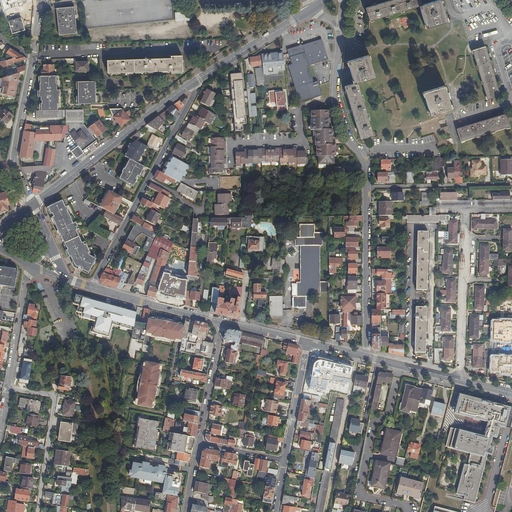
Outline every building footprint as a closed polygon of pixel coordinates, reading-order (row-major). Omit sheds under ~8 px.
[(28,2),(33,1),(33,0),(0,0),(4,10),(18,6),(18,3),(28,0),(28,2)] [(420,5),(422,4),(421,0),(389,0),(366,7),(370,20),(420,5)] [(441,0),(436,0),(422,4),(420,5),(427,27),(448,20),(441,0)] [(77,32),(74,6),(57,8),(59,34),(77,32)] [(188,11),(175,12),(175,20),(189,19),(188,11)] [(20,18),(15,19),(9,21),(9,22),(12,33),(24,30),(20,18)] [(283,37),(283,36),(266,46),(272,57),(276,54),(277,56),(280,55),(284,52),(283,37)] [(289,48),(290,51),(306,46),(323,41),(322,38),(289,48)] [(306,46),(290,51),(294,63),(290,64),(302,101),(324,94),(319,79),(316,80),(310,63),(328,57),(323,41),(306,46)] [(487,45),(473,49),(489,99),(502,95),(487,45)] [(8,60),(22,55),(10,48),(7,53),(8,54),(8,60)] [(377,74),(370,53),(349,60),(356,81),(346,85),(363,137),(376,133),(360,80),(377,74)] [(16,62),(28,59),(22,55),(8,60),(0,62),(1,67),(16,63),(16,62)] [(172,72),(183,71),(182,55),(171,55),(171,57),(147,58),(147,57),(145,57),(145,58),(120,59),(120,62),(129,62),(130,71),(172,70),(172,72)] [(262,65),(261,55),(251,56),(251,66),(262,65)] [(120,62),(107,63),(108,72),(130,71),(129,62),(120,62)] [(25,70),(26,65),(23,65),(23,63),(18,65),(18,67),(8,70),(9,75),(19,72),(25,70)] [(88,63),(76,63),(76,67),(75,67),(75,72),(77,72),(78,71),(89,70),(88,63)] [(54,64),(44,64),(44,69),(42,69),(42,74),(54,73),(54,64)] [(265,84),(263,68),(260,68),(256,69),(258,85),(259,85),(259,89),(265,88),(265,86),(265,84)] [(288,84),(287,70),(282,71),(275,72),(276,78),(280,77),(281,85),(284,84),(288,84)] [(19,72),(9,75),(0,78),(0,95),(1,96),(12,94),(12,92),(15,93),(19,72)] [(248,96),(248,91),(244,91),(242,73),(231,74),(231,78),(235,77),(236,87),(232,88),(237,130),(244,130),(243,123),(247,123),(245,103),(245,96),(248,96)] [(249,102),(250,116),(258,115),(257,105),(252,106),(252,103),(257,103),(256,93),(251,93),(250,87),(255,87),(254,73),(248,73),(249,81),(247,82),(248,91),(248,96),(249,102)] [(43,110),(57,109),(57,103),(59,103),(58,89),(57,89),(57,82),(56,82),(56,75),(41,75),(41,82),(39,82),(40,89),(39,89),(39,96),(41,95),(41,99),(42,99),(42,103),(41,103),(41,110),(43,110)] [(96,102),(95,81),(78,81),(79,103),(96,102)] [(452,106),(445,84),(424,91),(431,113),(452,106)] [(215,93),(208,89),(201,102),(209,106),(214,97),(213,96),(215,93)] [(286,110),(285,91),(280,92),(280,90),(276,91),(276,90),(272,90),(272,91),(269,91),(270,103),(277,102),(278,111),(286,110)] [(188,100),(185,97),(179,101),(180,102),(172,106),(181,114),(188,100)] [(181,114),(172,106),(159,116),(163,120),(168,116),(169,117),(172,114),(178,119),(181,114)] [(200,128),(202,129),(206,121),(212,123),(216,114),(203,107),(198,116),(195,115),(191,123),(200,128)] [(14,116),(6,108),(0,114),(0,117),(7,124),(14,116)] [(127,113),(124,108),(113,108),(113,112),(114,115),(122,126),(131,118),(129,115),(132,113),(130,111),(127,113)] [(62,117),(62,109),(57,109),(43,110),(41,110),(36,110),(36,118),(62,117)] [(338,155),(338,143),(335,143),(335,140),(334,128),(331,128),(331,125),(330,109),(313,110),(313,117),(312,117),(313,129),(317,129),(317,145),(319,145),(319,156),(321,156),(321,164),(337,163),(336,155),(338,155)] [(511,127),(511,126),(508,114),(458,129),(462,142),(511,127)] [(163,120),(159,116),(147,125),(152,128),(157,130),(165,121),(163,120)] [(71,122),(72,135),(79,145),(84,150),(97,140),(94,136),(88,128),(85,124),(85,117),(71,117),(71,122)] [(107,129),(100,119),(91,126),(88,128),(94,136),(97,134),(98,136),(107,129)] [(200,128),(191,123),(189,122),(183,135),(191,139),(191,138),(192,137),(193,138),(194,136),(193,135),(194,131),(198,133),(200,128)] [(53,164),(53,167),(56,167),(59,168),(65,143),(62,142),(62,137),(66,137),(67,132),(69,132),(69,125),(67,125),(41,126),(26,123),(20,152),(20,154),(32,157),(32,156),(34,156),(35,154),(35,153),(34,153),(34,152),(33,152),(35,139),(41,139),(52,139),(58,139),(57,143),(51,142),(50,148),(49,148),(46,164),(46,165),(53,164)] [(141,136),(138,132),(131,137),(137,140),(141,136)] [(147,146),(154,149),(155,146),(156,146),(160,138),(153,134),(147,146)] [(188,140),(177,135),(176,138),(187,145),(188,142),(187,142),(188,140)] [(223,141),(225,141),(225,138),(212,139),(212,144),(213,144),(213,147),(226,147),(226,143),(223,143),(223,141)] [(35,153),(35,154),(38,154),(41,139),(35,139),(33,152),(34,152),(34,153),(35,153)] [(147,146),(137,141),(136,144),(134,144),(132,144),(131,145),(130,147),(130,149),(126,156),(131,159),(138,163),(147,146)] [(178,144),(172,156),(173,156),(176,158),(182,161),(188,148),(178,144)] [(78,157),(85,152),(84,150),(79,145),(72,150),(78,157)] [(226,147),(213,147),(211,147),(211,151),(213,151),(213,156),(225,155),(225,152),(224,152),(224,150),(227,150),(226,147)] [(291,149),(291,161),(296,161),(296,162),(300,162),(299,149),(299,147),(295,147),(295,151),(294,151),(294,149),(291,149)] [(247,149),(247,150),(247,163),(251,163),(251,162),(256,162),(255,150),(252,150),(252,152),(250,152),(250,148),(247,149)] [(255,150),(256,162),(261,161),(261,163),(264,163),(264,161),(264,148),(260,148),(260,151),(259,151),(259,150),(255,150)] [(264,148),(264,161),(268,160),(268,162),(273,162),(273,150),(270,150),(270,151),(268,151),(268,148),(264,148)] [(273,150),(273,162),(278,162),(278,160),(282,160),(282,148),(278,148),(278,151),(276,151),(276,150),(273,150)] [(282,148),(282,160),(282,163),(286,162),(286,161),(291,161),(291,149),(287,149),(287,151),(285,151),(285,148),(282,148)] [(299,149),(300,162),(300,164),(303,164),(303,162),(308,162),(308,150),(305,151),(305,152),(303,152),(303,149),(299,149)] [(247,163),(247,150),(242,150),(242,154),(241,154),(241,152),(238,152),(238,166),(243,166),(243,163),(247,163)] [(225,155),(213,156),(213,161),(212,161),(212,164),(225,164),(227,164),(227,160),(224,160),(224,158),(225,158),(225,155)] [(170,161),(169,161),(168,164),(172,166),(176,158),(173,156),(170,161)] [(187,171),(190,165),(182,161),(176,158),(172,166),(168,164),(169,161),(166,167),(167,168),(179,175),(177,179),(181,182),(184,177),(185,177),(188,172),(187,171)] [(511,164),(511,165),(511,158),(502,159),(502,175),(511,174),(511,164)] [(138,163),(131,159),(121,178),(135,185),(138,179),(137,178),(139,175),(140,176),(145,166),(138,163)] [(391,169),(391,160),(382,160),(382,169),(391,169)] [(460,160),(454,160),(454,168),(448,168),(449,179),(455,179),(455,177),(461,177),(461,176),(460,160)] [(483,166),(482,160),(473,160),(473,168),(472,168),(472,177),(480,177),(480,175),(488,175),(488,166),(483,166)] [(46,164),(22,166),(26,173),(30,172),(35,171),(36,173),(34,188),(44,189),(46,170),(51,171),(52,167),(53,167),(53,164),(46,165),(46,164)] [(225,164),(212,164),(212,168),(210,168),(210,173),(224,173),(224,170),(222,170),(222,168),(225,168),(225,164)] [(179,175),(167,168),(164,173),(174,178),(177,179),(179,175)] [(164,173),(159,170),(155,177),(162,181),(164,177),(173,181),(174,178),(164,173)] [(372,172),(372,173),(372,176),(378,176),(378,182),(389,182),(389,175),(388,175),(388,174),(396,174),(396,171),(388,171),(388,172),(378,173),(379,172),(373,172),(372,172)] [(286,188),(294,187),(294,183),(294,181),(298,181),(298,177),(281,177),(281,181),(286,181),(286,183),(286,188)] [(197,190),(182,182),(178,190),(193,198),(197,190)] [(172,194),(151,183),(150,187),(160,193),(170,198),(172,194)] [(106,209),(114,213),(118,207),(119,208),(121,204),(119,204),(123,196),(111,190),(102,207),(106,209)] [(231,190),(219,190),(219,204),(228,204),(232,204),(231,190)] [(6,191),(0,192),(0,210),(0,212),(8,209),(7,205),(9,204),(6,191)] [(404,201),(404,192),(398,192),(392,192),(392,201),(404,201)] [(441,192),(441,200),(445,200),(449,200),(452,200),(456,200),(458,200),(458,192),(441,192)] [(171,198),(170,198),(160,193),(157,199),(154,197),(151,202),(158,205),(165,209),(171,198)] [(151,202),(144,198),(141,203),(151,208),(152,210),(146,220),(156,225),(161,215),(157,213),(158,210),(156,209),(158,205),(151,202)] [(80,266),(80,265),(82,262),(86,264),(84,267),(83,268),(90,272),(97,258),(90,255),(89,252),(91,251),(87,243),(85,244),(84,241),(83,242),(77,229),(78,228),(77,226),(78,225),(76,221),(74,222),(67,210),(68,209),(66,205),(63,199),(48,206),(76,264),(80,266)] [(392,215),(392,201),(387,201),(380,201),(380,215),(387,215),(392,215)] [(228,204),(219,204),(216,204),(216,218),(229,218),(228,204)] [(101,214),(121,225),(124,219),(114,213),(106,209),(101,214)] [(486,218),(486,214),(483,214),(483,220),(475,220),(475,228),(486,228),(486,220),(486,218)] [(145,220),(135,215),(132,220),(136,223),(142,225),(145,220)] [(387,215),(380,215),(380,224),(379,224),(379,226),(382,226),(382,228),(390,227),(390,219),(387,219),(387,215)] [(199,218),(194,218),(194,224),(193,233),(201,233),(201,230),(198,230),(199,218)] [(242,218),(229,218),(228,223),(231,223),(234,223),(234,226),(250,227),(252,225),(252,218),(242,218)] [(450,223),(449,232),(458,232),(459,220),(447,220),(447,223),(450,223)] [(486,220),(486,228),(498,229),(498,221),(486,220)] [(146,222),(143,226),(154,232),(156,227),(146,222)] [(143,226),(142,225),(136,223),(127,240),(123,249),(135,254),(136,253),(138,254),(141,248),(137,247),(138,246),(135,244),(139,237),(143,232),(150,236),(144,248),(149,251),(157,233),(154,232),(143,226)] [(329,292),(329,288),(329,283),(320,283),(320,246),(323,246),(322,233),(315,233),(315,224),(300,224),(300,237),(295,237),(295,246),(301,246),(301,283),(298,283),(298,297),(293,296),(292,309),(307,309),(307,301),(307,297),(313,297),(320,297),(320,292),(329,292)] [(347,227),(335,227),(335,237),(344,237),(344,231),(347,231),(347,227)] [(417,290),(428,290),(429,231),(419,231),(417,290)] [(163,232),(161,235),(171,240),(173,237),(163,232)] [(458,232),(449,232),(449,239),(446,239),(446,243),(458,244),(458,232)] [(157,233),(149,251),(144,263),(136,281),(135,282),(142,285),(146,277),(146,276),(151,263),(152,258),(158,260),(152,280),(147,295),(156,297),(159,288),(160,283),(169,257),(172,248),(173,246),(174,244),(174,242),(171,240),(161,235),(158,234),(157,233)] [(201,233),(193,233),(192,238),(191,247),(196,247),(197,242),(200,242),(201,233)] [(247,239),(246,246),(249,246),(248,249),(260,250),(261,240),(260,240),(260,236),(248,235),(247,239)] [(357,246),(357,237),(345,237),(345,251),(348,251),(353,251),(353,246),(357,246)] [(216,259),(217,242),(209,242),(207,262),(211,264),(212,261),(214,261),(214,259),(216,259)] [(482,245),(482,260),(490,260),(496,259),(499,259),(500,253),(490,253),(491,245),(482,245)] [(180,250),(173,246),(172,248),(169,257),(177,259),(180,250)] [(391,247),(378,247),(378,257),(382,257),(382,258),(391,258),(391,247)] [(445,253),(444,261),(453,261),(453,249),(442,249),(442,253),(445,253)] [(357,256),(357,251),(353,251),(348,251),(348,260),(354,260),(354,256),(357,256)] [(144,263),(128,256),(125,261),(132,264),(131,267),(135,269),(130,279),(136,281),(144,263)] [(275,258),(273,272),(280,273),(282,258),(275,258)] [(490,260),(482,260),(481,274),(486,274),(490,274),(490,260)] [(453,261),(444,261),(444,268),(440,268),(440,272),(450,273),(453,273),(453,261)] [(195,262),(190,262),(188,275),(195,276),(196,276),(196,273),(194,273),(195,262)] [(342,263),(329,263),(329,276),(336,276),(336,273),(334,273),(334,271),(336,271),(336,269),(342,269),(342,263)] [(357,273),(357,263),(348,263),(348,273),(357,273)] [(174,269),(166,267),(160,283),(159,288),(166,290),(168,290),(172,291),(185,292),(187,277),(181,277),(181,281),(175,281),(174,269)] [(15,271),(0,268),(0,286),(14,289),(17,273),(14,273),(15,271)] [(102,283),(121,288),(126,277),(121,275),(123,271),(119,269),(118,273),(113,271),(114,270),(107,268),(101,278),(102,283)] [(244,273),(226,268),(226,271),(226,274),(244,278),(244,273)] [(388,272),(388,270),(372,270),(372,275),(383,276),(383,279),(386,279),(392,279),(395,279),(395,275),(393,275),(393,272),(388,272)] [(226,274),(226,271),(224,271),(224,275),(244,280),(244,278),(226,274)] [(357,285),(357,276),(348,276),(348,285),(347,285),(347,288),(356,288),(362,289),(362,285),(357,285)] [(448,290),(456,291),(457,279),(447,279),(446,282),(448,282),(448,290)] [(266,291),(266,288),(263,288),(263,286),(261,286),(261,280),(255,280),(255,291),(266,291)] [(378,291),(381,291),(386,291),(386,282),(378,282),(378,291)] [(391,294),(392,282),(386,282),(386,291),(381,291),(381,294),(391,294)] [(216,312),(229,315),(231,303),(230,303),(226,302),(226,303),(223,303),(223,297),(222,297),(223,286),(219,285),(219,288),(218,297),(216,312)] [(477,286),(477,298),(485,298),(485,287),(477,286)] [(241,315),(243,289),(232,287),(231,295),(237,296),(237,306),(235,306),(235,305),(234,305),(234,298),(231,298),(230,303),(231,303),(229,315),(236,317),(241,315)] [(166,290),(159,288),(156,297),(166,300),(168,290),(166,290)] [(190,299),(200,300),(201,292),(195,292),(195,288),(192,288),(191,293),(191,294),(187,293),(186,305),(190,306),(190,299)] [(456,302),(456,291),(448,290),(441,290),(441,295),(447,295),(447,299),(446,299),(445,302),(456,302)] [(266,307),(268,292),(266,291),(255,291),(254,297),(255,297),(259,297),(259,298),(259,305),(262,305),(262,307),(266,307)] [(391,310),(391,294),(381,294),(377,294),(378,310),(380,310),(381,310),(389,310),(391,310)] [(282,296),(269,297),(270,317),(283,317),(282,296)] [(353,296),(341,296),(341,309),(353,309),(353,307),(354,307),(354,298),(353,298),(353,296)] [(138,312),(83,297),(81,306),(85,308),(83,313),(99,317),(95,329),(109,332),(112,321),(134,326),(135,320),(138,312)] [(485,298),(477,298),(476,310),(485,310),(485,305),(485,298)] [(24,319),(32,320),(33,319),(39,320),(41,309),(35,308),(35,305),(30,304),(28,315),(24,315),(24,319)] [(416,352),(426,353),(427,307),(417,307),(416,352)] [(146,333),(148,319),(150,309),(145,308),(142,322),(142,326),(140,325),(137,337),(138,337),(137,342),(143,344),(146,333)] [(443,312),(442,319),(451,320),(451,308),(441,308),(441,312),(443,312)] [(362,325),(362,316),(357,316),(357,314),(355,314),(355,316),(351,316),(351,312),(347,312),(347,323),(347,324),(362,325)] [(329,314),(329,323),(340,323),(340,314),(329,314)] [(480,327),(480,319),(485,319),(485,316),(472,316),(472,327),(480,327)] [(186,318),(184,326),(182,337),(197,340),(202,322),(196,321),(193,333),(188,332),(190,320),(186,318)] [(37,337),(39,322),(32,320),(24,319),(23,322),(25,322),(25,328),(29,329),(28,336),(37,337)] [(155,320),(148,319),(146,333),(152,334),(152,336),(175,341),(176,339),(182,340),(182,337),(184,326),(178,325),(179,323),(155,319),(155,320)] [(451,320),(442,319),(442,327),(440,327),(440,331),(451,332),(451,320)] [(142,322),(135,320),(134,326),(133,334),(128,356),(140,359),(143,344),(137,342),(138,337),(137,337),(140,325),(142,326),(142,322)] [(206,333),(208,324),(202,322),(197,340),(203,341),(209,342),(210,339),(207,338),(208,334),(206,333)] [(480,327),(472,327),(471,339),(479,339),(480,327)] [(240,338),(242,332),(229,329),(225,332),(224,339),(228,340),(227,342),(229,342),(230,340),(236,342),(235,346),(228,345),(227,349),(228,349),(237,351),(238,350),(239,344),(240,342),(240,338)] [(264,338),(242,332),(240,338),(247,340),(246,344),(262,348),(264,338)] [(381,351),(381,347),(380,338),(380,335),(372,335),(372,347),(374,349),(381,351)] [(182,337),(182,340),(180,352),(195,355),(196,350),(201,351),(203,341),(197,340),(182,337)] [(388,344),(388,338),(380,338),(381,347),(388,348),(388,344)] [(446,349),(454,349),(454,338),(446,338),(446,341),(446,349)] [(214,343),(209,342),(203,341),(201,351),(196,350),(195,355),(211,358),(214,343)] [(299,347),(285,343),(284,349),(288,350),(288,354),(295,357),(294,364),(298,364),(301,351),(299,347)] [(389,353),(404,357),(405,344),(402,344),(402,346),(393,346),(393,344),(390,344),(389,353)] [(475,345),(474,357),(483,357),(483,354),(484,348),(487,348),(487,345),(475,345)] [(237,351),(228,349),(225,363),(235,364),(237,351)] [(443,351),(443,349),(435,349),(435,361),(439,361),(440,356),(437,356),(438,351),(443,351)] [(454,361),(454,349),(446,349),(446,361),(454,361)] [(33,361),(34,354),(25,352),(24,360),(33,361)] [(483,357),(474,357),(474,367),(486,368),(486,360),(483,360),(483,357)] [(204,360),(195,358),(192,369),(202,371),(204,360)] [(288,362),(278,360),(277,366),(278,366),(281,366),(281,370),(280,375),(286,377),(288,362)] [(155,402),(161,371),(160,371),(161,364),(147,361),(146,367),(144,367),(138,398),(139,399),(138,405),(152,408),(153,402),(155,402)] [(21,380),(29,382),(32,364),(24,362),(21,380)] [(206,383),(207,375),(181,370),(180,375),(201,380),(201,382),(206,383)] [(390,383),(392,373),(378,370),(371,410),(375,411),(381,381),(390,383)] [(222,388),(232,390),(234,376),(228,375),(227,381),(226,381),(217,379),(215,387),(222,388)] [(368,378),(355,375),(354,385),(366,387),(368,378)] [(71,381),(71,378),(62,377),(61,385),(60,385),(59,390),(70,391),(71,381)] [(274,398),(284,400),(285,396),(284,396),(286,385),(287,385),(288,381),(277,379),(274,398)] [(417,408),(422,390),(414,388),(415,386),(415,385),(407,383),(404,393),(408,394),(408,397),(404,395),(400,409),(409,411),(410,407),(417,408)] [(195,403),(198,391),(185,388),(183,401),(195,403)] [(432,391),(422,388),(420,399),(430,401),(432,391)] [(245,396),(235,394),(233,405),(242,407),(245,396)] [(509,408),(458,394),(453,414),(486,423),(482,438),(451,429),(446,447),(472,454),(468,467),(464,465),(456,494),(465,496),(464,500),(474,503),(486,454),(490,455),(492,448),(488,447),(491,437),(496,438),(498,428),(494,427),(495,425),(504,427),(509,408)] [(38,413),(39,413),(41,402),(20,398),(18,406),(23,407),(24,404),(28,405),(27,411),(29,412),(38,413)] [(337,399),(323,472),(314,511),(321,511),(330,471),(344,400),(337,399)] [(279,402),(267,400),(264,412),(276,414),(277,407),(278,407),(279,402)] [(309,401),(301,400),(297,422),(298,422),(303,423),(304,419),(307,420),(310,407),(311,402),(309,401)] [(63,403),(63,407),(65,407),(64,410),(63,409),(62,413),(64,413),(64,415),(73,416),(75,402),(66,401),(65,403),(63,403)] [(445,404),(434,401),(431,412),(438,414),(442,415),(445,404)] [(212,405),(210,413),(220,416),(222,408),(223,409),(224,407),(219,406),(212,405)] [(171,419),(175,420),(176,412),(169,410),(167,418),(171,419)] [(185,422),(198,424),(200,413),(186,411),(184,421),(185,422)] [(249,416),(250,412),(246,412),(243,425),(241,425),(240,429),(240,430),(246,431),(249,416)] [(38,416),(28,415),(26,425),(37,427),(38,416)] [(278,427),(279,418),(269,416),(267,425),(278,427)] [(149,429),(150,426),(155,427),(156,427),(159,425),(159,422),(140,418),(138,426),(140,426),(136,447),(154,451),(155,445),(152,444),(146,443),(147,440),(153,441),(156,442),(158,431),(154,430),(149,429)] [(361,420),(351,419),(349,432),(362,434),(364,424),(360,423),(361,420)] [(77,434),(78,423),(75,423),(62,422),(59,441),(79,443),(80,434),(77,434)] [(189,436),(195,437),(198,424),(185,422),(184,427),(181,427),(180,428),(184,429),(183,435),(189,436)] [(219,436),(221,426),(213,424),(212,432),(211,434),(219,436)] [(322,436),(324,427),(316,425),(315,434),(322,436)] [(246,435),(246,431),(240,430),(239,435),(245,436),(243,445),(253,447),(255,436),(246,435)] [(381,454),(396,458),(401,433),(386,431),(381,454)] [(172,433),(169,432),(168,435),(171,435),(169,449),(186,452),(189,436),(183,435),(172,433)] [(311,434),(301,432),(300,437),(300,439),(310,441),(311,434)] [(208,442),(228,446),(229,440),(230,438),(227,437),(226,440),(211,437),(211,435),(205,434),(205,437),(208,442)] [(277,441),(284,442),(284,438),(269,435),(266,450),(275,452),(277,441)] [(16,445),(45,449),(46,445),(44,444),(44,443),(28,441),(28,437),(20,436),(19,439),(16,439),(16,445)] [(309,451),(311,443),(302,441),(300,449),(309,451)] [(407,451),(418,454),(420,446),(411,443),(410,446),(409,446),(407,451)] [(35,448),(28,447),(27,458),(32,459),(32,455),(34,455),(35,448)] [(218,461),(220,452),(207,449),(202,452),(199,467),(209,469),(210,462),(210,460),(212,461),(218,462),(218,461)] [(341,449),(338,463),(344,464),(350,465),(351,457),(353,458),(354,452),(341,449)] [(73,454),(73,452),(58,451),(55,465),(68,467),(70,454),(73,454)] [(186,462),(188,463),(189,454),(179,452),(178,456),(176,456),(175,460),(180,461),(186,462)] [(230,454),(225,453),(224,457),(222,457),(221,461),(223,462),(222,463),(225,464),(225,462),(228,463),(230,454)] [(318,454),(314,453),(314,455),(311,454),(310,461),(308,470),(307,469),(305,477),(310,478),(314,479),(315,471),(317,461),(318,454)] [(236,455),(230,454),(228,463),(232,464),(232,465),(234,466),(234,464),(236,464),(237,460),(235,459),(236,455)] [(15,459),(6,457),(4,471),(10,472),(12,463),(15,464),(15,459)] [(399,468),(402,468),(405,459),(397,458),(395,467),(399,468)] [(32,461),(16,459),(16,462),(26,463),(25,468),(22,467),(21,471),(30,473),(32,461)] [(268,461),(261,460),(259,468),(258,472),(265,473),(268,461)] [(254,467),(254,465),(249,465),(250,462),(244,461),(242,471),(247,472),(246,477),(251,478),(254,467)] [(142,465),(133,464),(131,478),(145,481),(146,479),(151,480),(151,482),(159,483),(159,481),(165,482),(164,484),(165,484),(163,494),(169,495),(177,496),(181,474),(174,473),(173,476),(166,475),(167,470),(165,469),(164,469),(164,467),(159,466),(158,468),(156,468),(152,468),(152,467),(149,466),(150,464),(144,463),(144,465),(142,465)] [(389,466),(376,463),(374,473),(379,474),(378,477),(373,476),(371,489),(384,492),(389,466)] [(73,468),(68,467),(67,477),(58,476),(57,480),(71,482),(73,468)] [(89,475),(88,470),(74,468),(73,473),(77,473),(77,475),(87,476),(87,475),(89,475)] [(266,487),(275,488),(276,479),(272,479),(273,474),(266,473),(265,479),(267,480),(266,487)] [(22,488),(33,490),(34,479),(24,477),(22,488)] [(220,477),(217,477),(217,481),(231,484),(228,499),(225,499),(224,504),(231,506),(232,503),(232,499),(236,481),(232,480),(226,479),(220,477)] [(310,478),(305,477),(302,496),(308,497),(311,481),(310,481),(310,478)] [(420,498),(423,483),(401,478),(398,493),(420,498)] [(71,482),(57,480),(57,481),(56,481),(56,483),(57,483),(57,485),(62,486),(61,494),(70,496),(71,491),(69,491),(71,482)] [(196,481),(194,492),(206,494),(208,483),(196,481)] [(262,502),(272,504),(273,496),(275,488),(266,487),(265,487),(262,502)] [(28,501),(30,491),(17,489),(15,499),(28,501)] [(61,494),(46,492),(45,496),(54,498),(52,506),(68,508),(70,496),(61,494)] [(349,496),(344,495),(336,493),(333,509),(343,511),(344,506),(347,507),(349,496)] [(208,496),(201,495),(201,499),(208,503),(224,506),(222,511),(230,511),(231,506),(224,504),(225,499),(224,499),(219,498),(213,497),(208,496)] [(152,511),(175,511),(179,498),(169,496),(168,500),(166,511),(153,510),(152,511)] [(129,511),(130,510),(134,511),(134,510),(135,499),(121,497),(122,507),(121,511),(123,511),(129,511)] [(151,502),(135,499),(134,510),(143,511),(148,511),(150,505),(151,502)] [(237,504),(238,500),(232,499),(232,503),(235,503),(233,511),(240,511),(242,505),(237,504)] [(16,501),(10,500),(8,511),(23,511),(25,505),(16,504),(16,501)]
